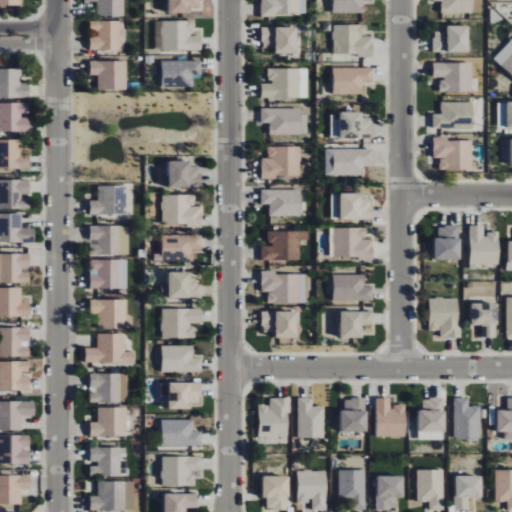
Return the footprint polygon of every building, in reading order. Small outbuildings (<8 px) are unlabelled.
[(84,0),(85,1),(97,0),(97,16),(124,16),(124,0),(84,0)] [(167,0),(168,13),(191,12),(191,9),(201,8),(201,0),(167,0)] [(332,0),(333,12),(365,13),(365,0),(373,0),(372,0),(332,0)] [(441,13),(473,13),(472,0),(435,0),(441,0),(441,13)] [(120,21),(90,20),(89,49),(120,49),(120,21)] [(193,21),(161,21),(161,29),(155,29),(156,49),(201,49),(201,35),(193,36),(193,21)] [(333,54),(373,55),(373,35),(366,35),(367,25),(333,24),(333,54)] [(434,52),(469,51),(468,25),(446,25),(447,31),(434,31),(434,52)] [(261,27),(262,48),(275,47),(275,53),(297,53),(296,27),(261,27)] [(511,38),(494,58),(511,75),(511,38)] [(126,61),(90,60),(90,75),(98,75),(97,90),(126,91),(126,61)] [(193,87),(193,75),(201,75),(201,61),(162,60),(161,87),(193,87)] [(472,62),(433,63),(433,78),(439,78),(439,92),(472,91),(472,62)] [(333,94),(365,93),(364,82),(373,82),(373,67),(333,68),(333,94)] [(0,98),(30,98),(30,84),(22,84),(21,68),(0,68),(0,98)] [(301,97),(300,68),(267,69),(268,82),(261,83),(262,98),(301,97)] [(433,114),(432,128),(473,129),(473,102),(441,101),(440,114),(433,114)] [(0,131),(29,131),(29,115),(30,115),(29,103),(0,103),(0,131)] [(269,134),(307,135),(308,114),(300,114),(300,109),(261,108),(261,123),(270,123),(269,134)] [(473,139),(433,138),(433,158),(439,158),(439,169),(472,170),(473,139)] [(0,168),(30,168),(30,154),(20,155),(20,139),(0,139),(0,168)] [(262,177),(301,176),(300,146),(267,146),(268,158),(261,158),(262,177)] [(325,176),(365,176),(365,166),(373,166),(373,150),(325,149),(325,176)] [(190,166),(190,161),(169,161),(168,187),(200,187),(201,166),(190,166)] [(0,209),(30,208),(30,196),(30,179),(0,179),(0,209)] [(90,214),(126,214),(126,185),(98,185),(97,200),(90,200),(90,214)] [(269,216),(302,216),(302,190),(261,189),(261,204),(269,204),(269,216)] [(340,219),(373,219),(372,198),(361,199),(361,193),(332,193),(332,198),(339,198),(340,219)] [(162,224),(187,224),(187,227),(201,227),(200,207),(195,207),(195,194),(161,195),(162,224)] [(0,242),(35,243),(35,228),(22,227),(22,213),(0,212),(0,242)] [(128,255),(129,226),(89,225),(89,242),(90,242),(90,254),(128,255)] [(434,259),(459,260),(460,226),(438,225),(438,237),(434,237),(434,259)] [(469,264),(499,265),(499,232),(485,232),(485,226),(470,225),(469,264)] [(373,258),(373,239),(366,239),(366,228),(330,227),(329,258),(373,258)] [(308,230),(267,231),(268,245),(261,245),(261,261),(300,260),(300,245),(309,245),(308,230)] [(192,250),(202,250),(201,234),(161,236),(162,263),(193,262),(192,250)] [(0,253),(0,282),(30,282),(29,270),(30,270),(30,253),(0,253)] [(127,259),(89,260),(90,289),(127,288),(127,259)] [(200,297),(200,277),(191,277),(190,271),(168,271),(168,283),(161,284),(162,299),(200,297)] [(306,304),(305,272),(261,273),(262,292),(268,292),(268,304),(306,304)] [(333,300),(373,301),(373,286),(365,286),(365,275),(333,274),(333,300)] [(21,287),(0,287),(0,316),(30,316),(30,302),(22,302),(21,287)] [(429,331),(440,331),(441,338),(460,338),(459,297),(429,298),(429,331)] [(127,300),(90,299),(90,313),(98,314),(97,329),(126,329),(127,300)] [(471,325),(481,324),(482,338),(497,337),(497,302),(471,303),(471,325)] [(195,338),(195,324),(201,324),(201,309),(161,308),(161,338),(195,338)] [(261,312),(262,332),(274,332),(274,337),(297,337),(296,311),(261,312)] [(341,338),(362,337),(361,325),(373,325),(373,311),(340,312),(341,338)] [(0,355),(29,357),(30,328),(0,326),(0,355)] [(124,334),(97,333),(97,348),(85,347),(85,362),(134,363),(134,352),(124,351),(124,334)] [(161,372),(202,372),(202,358),(193,358),(193,345),(161,345),(161,372)] [(29,361),(0,361),(0,390),(30,390),(30,374),(29,361)] [(89,402),(127,403),(128,374),(90,373),(89,402)] [(201,382),(160,383),(161,397),(168,396),(169,409),(191,409),(191,404),(201,403),(201,382)] [(258,404),(259,439),(290,438),(289,397),(270,398),(270,404),(258,404)] [(299,438),(324,438),(324,406),(313,406),(312,397),(298,398),(299,438)] [(375,437),(406,437),(406,404),(391,404),(391,398),(376,397),(375,437)] [(481,437),(480,406),(469,406),(469,397),(453,398),(454,438),(481,437)] [(497,432),(504,432),(504,441),(511,441),(511,397),(507,398),(507,410),(496,410),(497,432)] [(340,409),(340,432),(367,432),(366,398),(344,398),(345,409),(340,409)] [(418,409),(418,440),(445,440),(445,398),(423,398),(423,409),(418,409)] [(35,415),(35,401),(0,401),(0,430),(22,430),(22,416),(35,415)] [(127,407),(98,407),(97,422),(90,422),(90,436),(126,437),(127,407)] [(162,446),(201,447),(202,432),(193,431),(193,420),(162,419),(162,446)] [(0,463),(30,464),(30,435),(0,435),(0,463)] [(90,476),(127,476),(127,447),(90,447),(90,463),(90,476)] [(162,486),(195,486),(195,476),(202,475),(201,456),(162,457),(162,486)] [(339,509),(366,508),(365,469),(339,470),(339,509)] [(442,469),(417,470),(417,502),(429,502),(429,510),(443,510),(442,469)] [(511,469),(495,470),(496,502),(507,501),(507,510),(511,509),(511,469)] [(297,504),(311,504),(311,511),(327,510),(326,470),(296,471),(297,504)] [(0,475),(0,505),(22,505),(22,489),(30,489),(30,475),(0,475)] [(403,498),(404,476),(376,475),(376,509),(396,509),(396,497),(403,498)] [(454,510),(468,510),(469,496),(481,497),(482,476),(455,475),(454,510)] [(288,476),(262,476),(263,498),(267,498),(267,510),(288,509),(288,476)] [(125,511),(125,481),(98,481),(98,496),(90,496),(90,511),(125,511)] [(197,507),(197,493),(164,494),(164,511),(185,511),(186,508),(197,507)]
